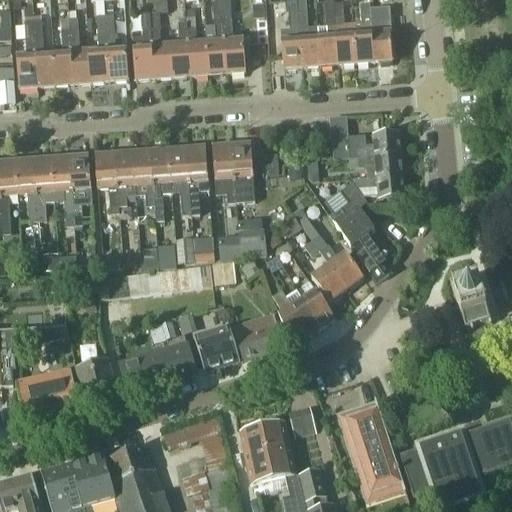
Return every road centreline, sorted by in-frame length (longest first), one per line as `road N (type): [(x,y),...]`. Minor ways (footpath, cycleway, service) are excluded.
road 1 (residential): [(0,459),(336,354),(365,331),(449,212),(438,101)]
road 2 (residential): [(0,126),(43,130),(129,124),(161,113),(438,101)]
